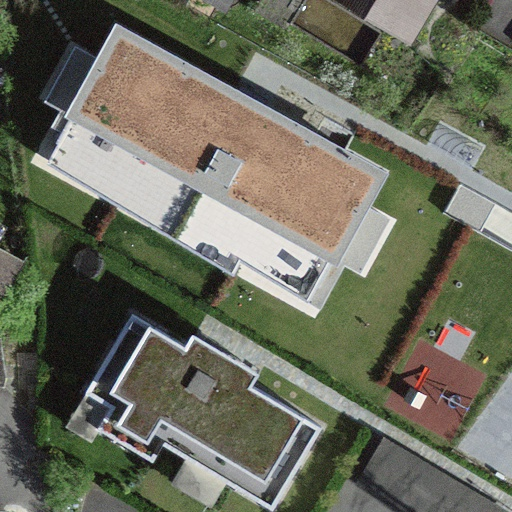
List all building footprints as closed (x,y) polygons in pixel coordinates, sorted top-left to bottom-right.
[(345,0),(401,33),(420,0),(345,0)] [(118,28),(58,141),(322,282),(383,169),(249,98),(118,28)] [(0,281),(9,266),(0,260),(0,281)] [(273,509),(321,427),(236,377),(129,314),(81,396),(273,509)] [(511,511),(382,435),(354,483),(403,511),(511,511)]
